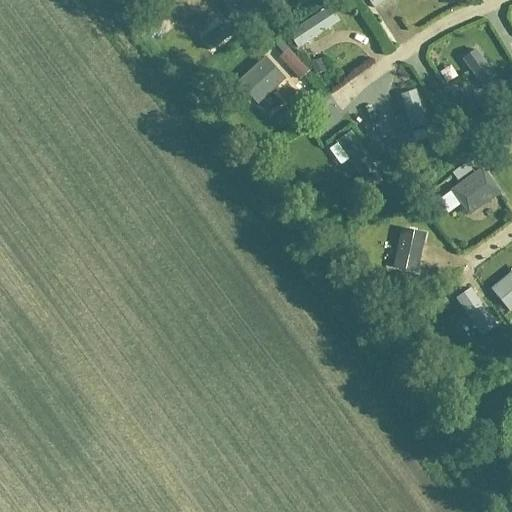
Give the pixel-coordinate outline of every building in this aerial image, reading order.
[(236,0),(219,0),(233,21),(245,13),(236,0)] [(366,0),(373,11),(389,0),(366,0)] [(331,14),(327,10),(288,35),(297,50),(337,24),(334,19),(331,14)] [(474,52),(461,62),(484,93),(497,84),(474,52)] [(275,72),(261,69),(252,102),(266,106),(275,72)] [(414,93),(399,98),(410,131),(424,126),(414,93)] [(340,141),(336,145),(361,180),(375,170),(350,135),(344,138),(340,141)] [(468,216),(497,195),(480,171),(451,193),(468,216)] [(424,236),(400,231),(391,269),(415,275),(424,236)] [(511,272),(490,291),(508,314),(511,310),(511,272)] [(469,291),(455,301),(479,336),(485,334),(489,331),(493,327),(469,291)]
